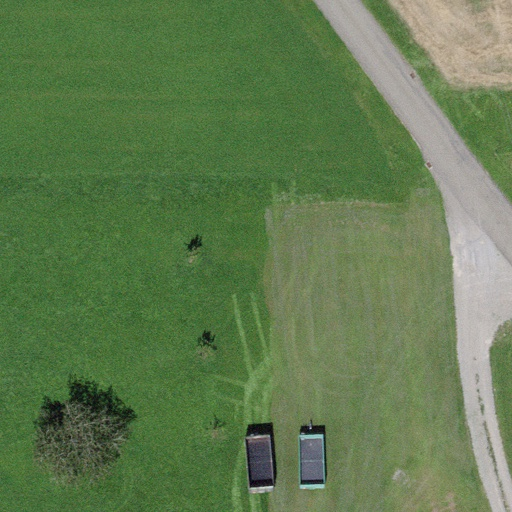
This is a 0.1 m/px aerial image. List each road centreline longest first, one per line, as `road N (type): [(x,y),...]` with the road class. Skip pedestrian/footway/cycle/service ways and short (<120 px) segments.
road 1 (unclassified): [(511,235),(339,0)]
road 2 (track): [(503,225),(475,306),(493,454),(511,503)]
